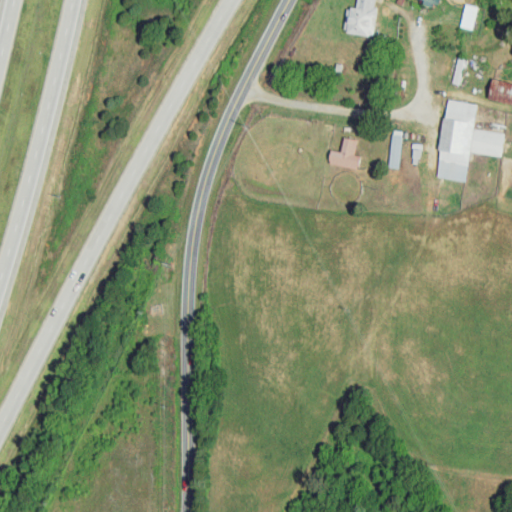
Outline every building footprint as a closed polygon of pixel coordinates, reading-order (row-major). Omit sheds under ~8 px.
[(348,33),(369,36),(373,11),(370,10),(371,0),(362,0),(361,9),(352,8),(348,33)] [(477,5),(464,3),(459,26),(472,29),(477,5)] [(494,79),(511,83),(511,104),(489,98),(494,79)] [(439,151),(441,152),(436,177),(466,182),(471,151),(501,157),(505,135),(473,129),(478,105),(449,100),(446,119),(444,119),(439,151)] [(389,168),(400,168),(401,130),(391,130),(389,168)] [(353,153),(356,139),(343,136),(339,151),(330,149),(327,162),(357,169),(360,155),(353,153)] [(402,174),(390,174),(389,192),(401,192),(402,174)]
